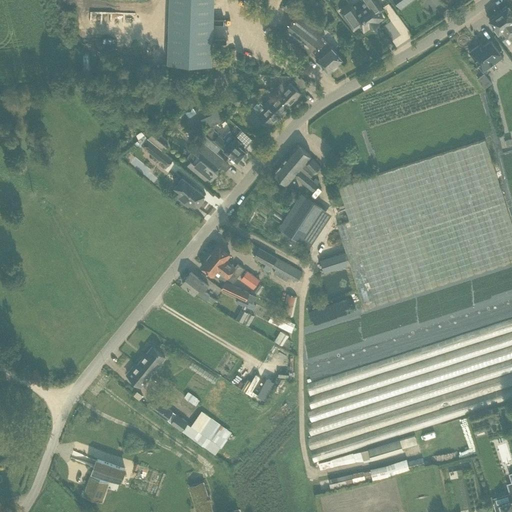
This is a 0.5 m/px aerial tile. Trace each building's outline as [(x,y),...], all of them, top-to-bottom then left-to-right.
[(166,0),(165,64),(211,65),(212,0),(166,0)] [(351,4),(341,11),(353,29),(360,25),(364,30),(370,26),(377,21),(378,20),(383,17),(379,11),(383,8),(377,0),(363,0),(364,1),(363,2),(364,4),(365,3),(367,5),(365,6),(365,7),(357,12),(353,6),(351,4)] [(511,10),(508,6),(507,7),(506,6),(502,9),(503,10),(499,13),(511,30),(511,10)] [(324,32),(299,13),(282,35),(307,54),(310,51),(329,72),(343,60),(321,36),(324,32)] [(490,19),(489,20),(495,28),(499,33),(501,36),(503,39),(508,36),(511,41),(511,40),(511,30),(499,13),(495,16),(494,15),(490,18),(490,19)] [(405,21),(412,36),(422,31),(415,16),(405,21)] [(503,56),(497,48),(491,40),(483,45),(481,43),(469,52),(483,71),(503,56)] [(211,77),(215,96),(224,95),(220,76),(211,77)] [(302,94),(295,86),(291,82),(286,87),(281,83),(276,89),(280,93),(284,97),(283,99),(290,106),(302,94)] [(269,126),(290,106),(283,99),(284,97),(280,93),(272,101),(269,99),(263,105),(260,102),(258,104),(257,103),(253,107),(254,108),(247,115),(253,122),(259,116),(269,126)] [(207,127),(224,119),(214,97),(211,98),(213,103),(210,104),(214,113),(203,118),(207,127)] [(216,99),(223,115),(226,114),(219,98),(216,99)] [(148,137),(164,150),(168,146),(165,143),(168,140),(156,130),(155,131),(149,126),(144,133),(148,137)] [(219,134),(214,130),(213,128),(205,131),(214,140),(230,154),(237,160),(246,150),(244,149),(253,139),(242,129),(234,137),(232,134),(230,130),(230,131),(223,138),(219,134)] [(163,151),(164,150),(148,137),(147,138),(148,138),(142,145),(147,149),(159,160),(160,159),(167,166),(172,160),(173,160),(173,159),(163,151)] [(223,158),(216,151),(200,138),(192,148),(201,156),(195,163),(191,160),(187,164),(206,179),(208,177),(211,179),(219,170),(216,167),(223,158)] [(349,220),(337,224),(364,308),(511,261),(511,223),(485,139),(338,186),(349,220)] [(294,175),(313,191),(319,185),(300,169),(305,163),(311,155),(298,144),(274,173),(281,180),(287,184),(294,175)] [(313,173),(321,167),(313,158),(305,165),(313,173)] [(204,194),(196,187),(196,186),(183,175),(182,176),(182,177),(175,186),(180,190),(176,196),(178,197),(177,198),(188,207),(192,202),(195,205),(198,207),(204,200),(201,198),(204,194)] [(298,195),(291,190),(284,201),(291,206),(298,195)] [(279,228),(300,241),(322,207),(302,193),(279,228)] [(230,254),(226,251),(218,244),(213,251),(212,250),(208,254),(231,272),(238,276),(244,269),(238,263),(235,267),(226,259),(230,254)] [(277,258),(259,248),(254,256),(272,267),(277,258)] [(343,251),(331,255),(336,270),(348,266),(343,251)] [(231,272),(208,254),(205,258),(206,259),(201,265),(213,275),(217,269),(233,282),(238,276),(231,272)] [(303,272),(277,258),(272,267),(276,269),(289,276),(298,281),(303,272)] [(260,280),(247,270),(240,280),(254,289),(260,280)] [(205,291),(209,286),(199,278),(191,272),(187,277),(185,276),(182,280),(183,281),(182,283),(190,289),(194,293),(196,292),(206,299),(209,295),(205,291)] [(221,288),(234,294),(246,300),(249,293),(226,282),(221,288)] [(287,295),(283,314),(293,316),(297,297),(287,295)] [(343,301),(316,309),(319,320),(346,312),(343,301)] [(242,322),(247,312),(240,309),(236,318),(242,322)] [(296,323),(273,312),(268,321),(288,330),(289,328),(292,330),(296,323)] [(282,345),(288,335),(281,330),(274,340),(282,345)] [(136,363),(127,374),(135,380),(141,386),(146,380),(152,372),(165,357),(160,353),(152,346),(137,364),(136,363)] [(103,374),(83,396),(96,408),(116,386),(103,374)] [(279,379),(272,390),(277,393),(285,380),(279,379)] [(188,391),(184,397),(194,404),(196,405),(200,399),(198,398),(195,396),(188,391)] [(189,422),(172,410),(155,398),(149,407),(192,438),(209,415),(202,410),(191,426),(188,423),(189,422)] [(371,460),(403,450),(400,439),(368,448),(371,460)] [(386,465),(371,469),(373,480),(389,476),(425,464),(422,456),(407,461),(406,459),(386,465)] [(92,474),(86,490),(102,496),(110,475),(115,477),(121,479),(125,466),(97,457),(93,469),(94,470),(93,474),(92,474)] [(364,471),(329,479),(331,489),(372,479),(370,471),(364,472),(364,471)] [(203,482),(190,486),(197,511),(201,511),(211,509),(203,482)] [(511,511),(511,499),(494,505),(495,511),(511,511)]
